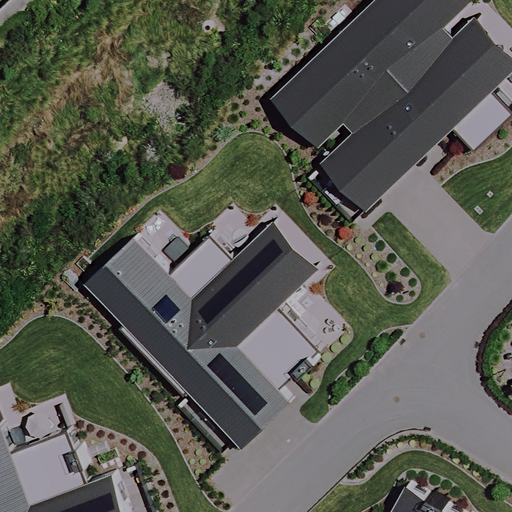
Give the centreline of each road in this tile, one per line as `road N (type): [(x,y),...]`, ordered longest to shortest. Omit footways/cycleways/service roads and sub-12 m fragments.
road 1 (residential): [(265,511),(403,381)]
road 2 (residential): [(403,381),(511,258)]
road 3 (residential): [(403,381),(511,452)]
